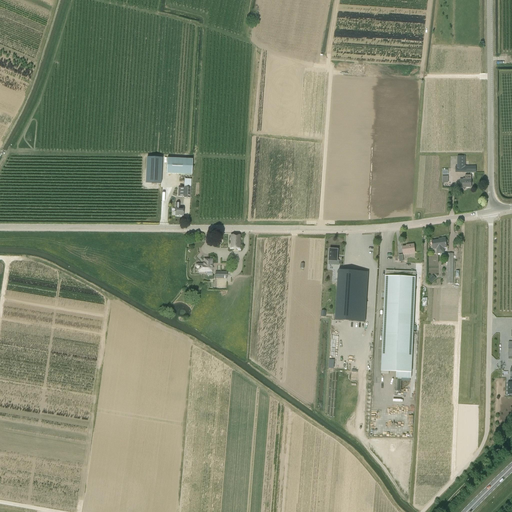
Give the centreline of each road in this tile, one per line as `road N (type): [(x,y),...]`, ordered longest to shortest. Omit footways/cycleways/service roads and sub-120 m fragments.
road 1 (tertiary): [(0,226),(370,228),(490,211)]
road 2 (unclassified): [(422,511),(485,437),(490,211)]
road 3 (unclassified): [(490,211),(489,0)]
road 4 (unknown): [(382,266),(377,375),(385,420),(404,425)]
